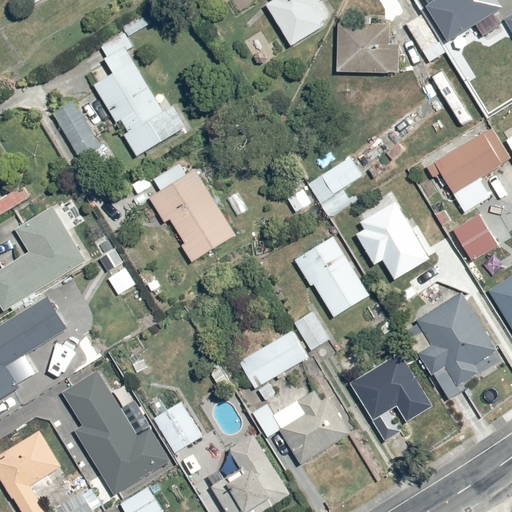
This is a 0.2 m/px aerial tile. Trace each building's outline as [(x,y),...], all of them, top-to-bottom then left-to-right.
[(275,0),(269,4),(294,45),(333,21),(322,2),(325,0),(275,0)] [(506,8),(500,0),(425,0),(452,42),(506,8)] [(130,51),(136,47),(131,37),(153,25),(146,13),(98,41),(117,74),(97,85),(138,156),(187,128),(170,97),(160,103),(130,51)] [(447,52),(423,14),(408,24),(432,62),(447,52)] [(395,40),(396,25),(342,22),(340,71),(400,73),(401,40),(395,40)] [(511,82),(511,58),(499,67),(511,83),(511,82)] [(112,158),(79,104),(57,117),(90,171),(112,158)] [(511,155),(495,128),(429,168),(436,180),(443,175),(466,213),(494,197),(483,179),(511,160),(511,155)] [(353,198),(346,187),(365,175),(352,155),(323,174),(288,196),(308,227),(353,198)] [(198,170),(189,175),(181,162),(155,178),(163,191),(152,197),(167,221),(172,218),(198,260),(237,236),(198,170)] [(0,216),(32,197),(25,186),(0,202),(0,216)] [(405,208),(395,190),(349,218),(360,235),(405,208)] [(501,246),(483,213),(458,227),(439,193),(406,212),(444,278),(501,246)] [(0,316),(9,311),(89,261),(54,206),(18,229),(32,251),(0,270),(0,316)] [(373,294),(334,236),(298,260),(336,319),(373,294)] [(511,277),(491,291),(511,324),(511,277)] [(420,352),(451,400),(471,387),(468,383),(483,374),(478,367),(503,351),(463,290),(417,320),(433,344),(420,352)] [(69,328),(47,294),(0,324),(0,401),(21,388),(8,368),(69,328)] [(331,339),(314,311),(295,322),(312,350),(331,339)] [(308,356),(291,329),(240,361),(264,399),(276,392),(269,380),(308,356)] [(435,406),(402,352),(351,383),(387,442),(405,431),(402,427),(409,422),(435,406)] [(128,406),(105,368),(65,392),(86,426),(78,431),(117,496),(174,462),(137,400),(128,406)] [(353,433),(323,386),(275,415),(268,404),(254,413),(270,438),(282,430),(304,464),(353,433)] [(204,437),(182,400),(155,417),(177,453),(204,437)] [(65,467),(43,430),(0,456),(0,471),(24,511),(49,511),(34,485),(65,467)] [(263,511),(293,494),(257,435),(232,450),(244,469),(214,488),(228,511),(263,511)] [(96,511),(105,507),(93,487),(56,509),(57,511),(96,511)] [(164,511),(166,511),(151,487),(123,504),(128,511),(164,511)]
